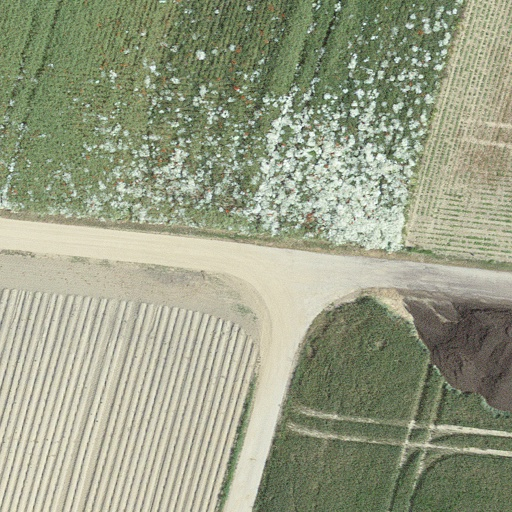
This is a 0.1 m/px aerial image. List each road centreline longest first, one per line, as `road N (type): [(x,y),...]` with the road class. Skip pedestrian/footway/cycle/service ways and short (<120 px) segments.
road 1 (track): [(237,511),(302,269),(0,236)]
road 2 (track): [(302,269),(511,290)]
